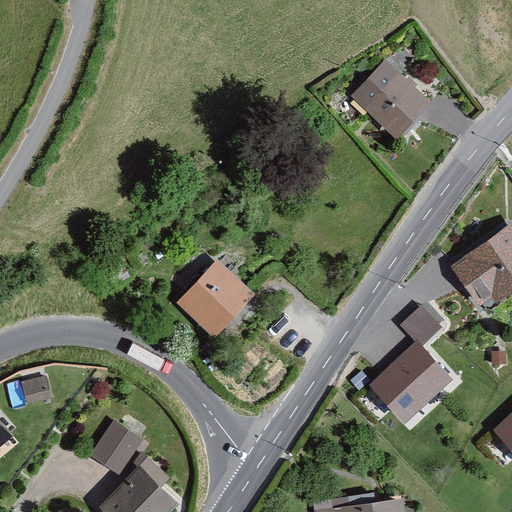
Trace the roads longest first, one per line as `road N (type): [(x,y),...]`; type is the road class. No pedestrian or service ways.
road 1 (secondary): [(511,112),(437,198),(253,479)]
road 2 (tertiary): [(253,479),(201,401),(161,360),(69,333),(0,350)]
road 3 (unclassified): [(0,199),(61,90),(88,0)]
